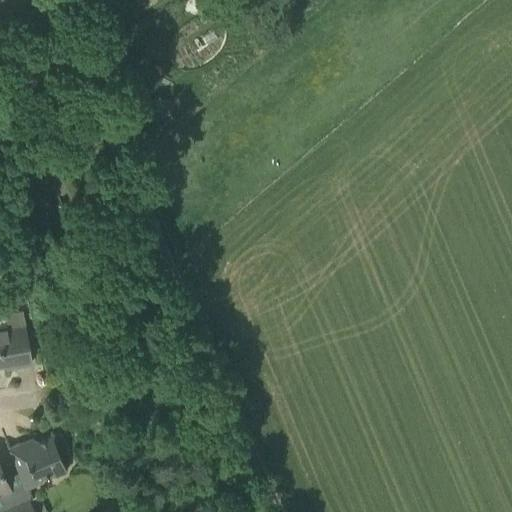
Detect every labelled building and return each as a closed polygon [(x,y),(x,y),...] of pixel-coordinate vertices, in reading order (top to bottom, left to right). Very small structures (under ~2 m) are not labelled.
[(243,0),(242,0),(236,5),(242,13),(249,8),(243,0)] [(20,270),(10,272),(16,299),(26,297),(20,270)] [(26,302),(27,303),(30,319),(41,316),(37,300),(27,302),(26,302)] [(5,313),(0,314),(0,364),(4,364),(14,362),(15,366),(30,363),(27,344),(20,308),(4,311),(5,313)] [(8,447),(17,470),(25,487),(65,469),(51,434),(22,446),(20,442),(8,447)] [(35,511),(30,498),(15,504),(8,490),(10,489),(0,466),(0,511),(35,511)] [(29,496),(30,498),(35,511),(47,511),(39,492),(29,496)]
